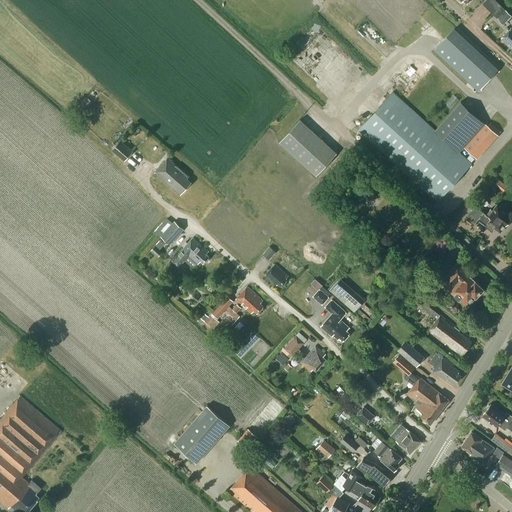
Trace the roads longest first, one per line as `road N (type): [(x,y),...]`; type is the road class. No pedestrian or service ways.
road 1 (track): [(169,207),(374,380),(436,444)]
road 2 (track): [(199,0),(336,126)]
road 3 (secondary): [(436,444),(511,317)]
